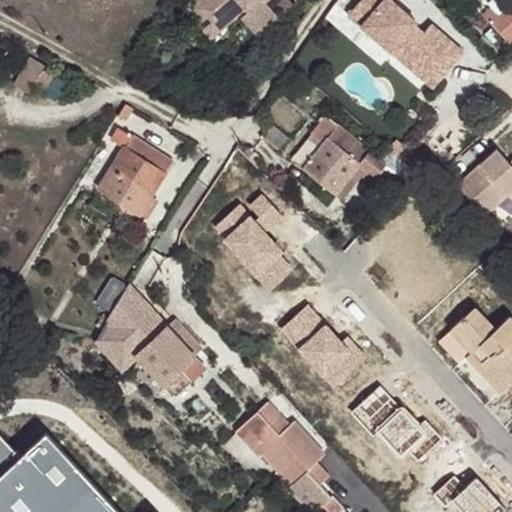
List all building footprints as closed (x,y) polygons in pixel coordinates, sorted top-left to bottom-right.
[(224,27),(200,0),(194,0),(186,7),(213,37),(224,27)] [(279,17),(265,2),(267,0),(200,0),(224,27),(246,8),(249,11),(263,27),(265,29),(279,17)] [(442,76),(463,52),(431,24),(423,33),(414,25),(417,22),(390,0),(360,0),(348,15),(391,52),(396,46),(418,64),(422,59),(442,76)] [(483,16),(509,44),(511,41),(511,7),(505,0),(493,0),(489,5),(492,8),(483,16)] [(257,32),(263,27),(249,11),(243,17),(257,32)] [(396,46),(391,52),(432,87),(442,76),(422,59),(418,64),(396,46)] [(31,58),(15,84),(28,93),(34,84),(45,91),(43,94),(56,102),(68,82),(55,74),(53,78),(42,71),(44,67),(31,58)] [(133,108),(126,104),(118,116),(126,121),(133,108)] [(292,160),(335,195),(360,164),(376,176),(394,191),(412,169),(401,160),(388,148),(387,147),(379,158),(339,125),(338,126),(327,117),(292,160)] [(151,197),(173,162),(132,136),(132,137),(117,128),(111,138),(126,147),(100,189),(146,218),(157,201),(151,197)] [(388,148),(401,160),(409,151),(396,140),(388,148)] [(497,151),(458,186),(485,216),(495,207),(511,191),(511,167),(509,164),(497,151)] [(360,164),(335,195),(341,200),(362,175),(371,182),(376,176),(360,164)] [(511,191),(495,207),(501,213),(511,203),(511,191)] [(213,228),(269,294),(297,266),(267,233),(283,217),(263,194),(245,208),(240,203),(213,228)] [(99,305),(113,314),(129,288),(114,279),(99,305)] [(113,314),(96,340),(122,368),(136,354),(175,396),(205,368),(194,356),(202,349),(174,319),(167,326),(130,287),(129,288),(113,314)] [(495,330),(470,302),(460,312),(464,317),(451,329),(505,388),(511,381),(511,318),(510,316),(495,330)] [(308,303),(281,330),(336,390),(369,357),(349,334),(341,342),(308,303)] [(505,388),(451,329),(439,340),(460,363),(467,358),(500,393),(505,388)] [(380,386),(351,411),(375,436),(380,432),(402,454),(408,449),(419,461),(441,437),(425,420),(420,425),(380,386)] [(324,454),(294,421),(289,426),(268,403),(237,431),(258,455),(261,453),(291,487),(289,489),(309,511),(315,511),(323,505),(329,511),(339,511),(344,508),(333,496),(331,497),(319,484),(329,475),(316,461),(324,454)] [(0,441),(0,511),(114,511),(45,438),(19,462),(0,441)] [(453,477),(434,494),(444,507),(452,499),(462,511),(507,511),(508,511),(477,479),(464,489),(453,477)]
